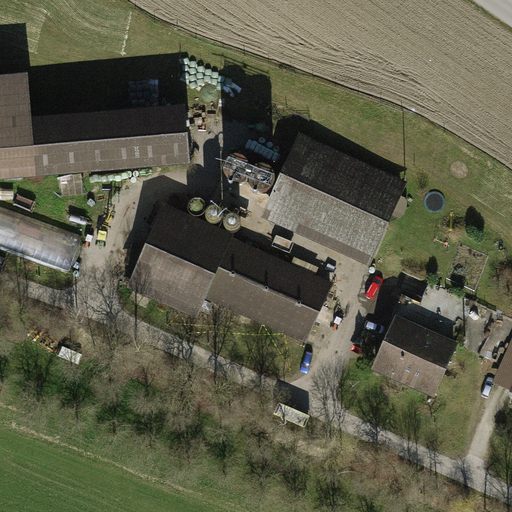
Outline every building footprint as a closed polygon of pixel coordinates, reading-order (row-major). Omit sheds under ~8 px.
[(21,77),(0,78),(0,176),(187,162),(183,106),(24,118),(21,77)] [(301,139),(267,212),(370,260),(404,186),(301,139)] [(51,197),(45,218),(61,223),(67,201),(51,197)] [(85,238),(0,207),(0,246),(73,272),(85,238)] [(166,208),(131,284),(192,312),(203,287),(304,333),(328,282),(166,208)] [(398,318),(375,367),(430,392),(453,343),(398,318)]
